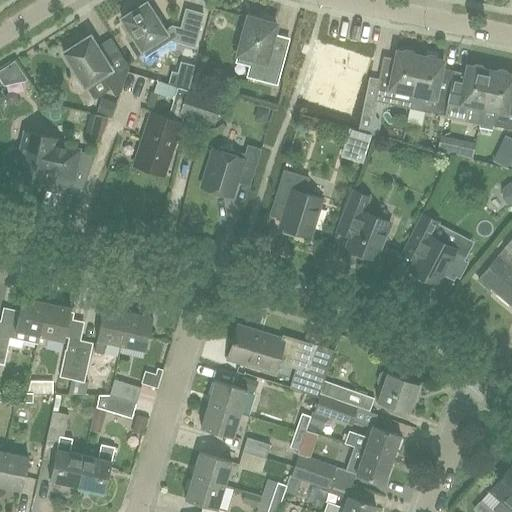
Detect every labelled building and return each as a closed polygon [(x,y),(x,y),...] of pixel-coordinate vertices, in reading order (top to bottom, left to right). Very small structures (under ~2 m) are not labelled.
[(120,18),(140,50),(152,42),(156,49),(169,41),(193,47),(202,14),(184,9),(179,28),(171,26),(163,31),(145,2),(141,5),(133,3),(126,7),(124,16),(120,18)] [(246,16),(236,55),(250,59),(245,77),(276,85),(284,54),(268,50),(275,24),(273,24),(272,20),(262,17),(260,20),(246,16)] [(101,76),(114,96),(119,93),(127,67),(118,52),(104,61),(88,36),(84,38),(78,37),(67,44),(66,50),(61,53),(83,87),(101,76)] [(409,106),(411,93),(419,56),(414,55),(412,51),(404,50),(400,52),(395,51),(389,80),(378,78),(373,101),(396,106),(396,104),(409,106)] [(427,55),(423,57),(419,56),(411,93),(409,106),(421,109),(421,111),(443,116),(448,92),(436,90),(442,61),(438,60),(435,56),(427,55)] [(466,66),(463,78),(451,76),(448,92),(443,116),(479,123),(482,108),(489,71),(485,70),(482,66),(474,64),(471,67),(466,66)] [(498,69),(494,72),(489,71),(482,108),(479,123),(511,129),(511,105),(507,104),(511,80),(511,75),(508,75),(506,71),(498,69)] [(163,175),(180,123),(182,117),(214,127),(222,102),(187,92),(157,82),(153,92),(173,98),(167,118),(150,113),(133,165),(163,175)] [(84,138),(98,142),(107,117),(90,113),(84,138)] [(45,186),(47,175),(70,180),(77,151),(54,145),(55,139),(24,132),(20,151),(16,151),(12,151),(7,153),(5,157),(5,162),(8,166),(12,168),(15,169),(13,179),(45,186)] [(238,171),(252,175),(260,148),(246,144),(241,158),(233,155),(234,150),(218,146),(217,150),(212,149),(200,187),(230,196),(238,171)] [(285,207),(278,227),(282,228),(281,232),(295,236),(296,232),(308,236),(320,198),(302,192),(307,177),(282,169),(272,200),(283,203),(285,207)] [(497,216),(511,208),(511,191),(507,194),(504,188),(487,198),(497,216)] [(353,191),(341,220),(336,233),(349,238),(345,248),(348,249),(347,253),(360,258),(362,254),(374,259),(389,221),(361,210),(367,196),(353,191)] [(422,214),(407,243),(402,254),(414,260),(409,270),(412,272),(411,276),(423,282),(425,279),(436,284),(442,274),(452,279),(454,275),(458,277),(466,262),(462,260),(464,256),(454,251),(455,249),(429,235),(436,221),(422,214)] [(511,236),(477,279),(488,289),(490,287),(511,306),(511,305),(511,236)] [(36,344),(45,302),(21,297),(11,338),(36,344)] [(70,307),(45,302),(36,344),(45,346),(47,337),(63,341),(70,307)] [(120,345),(128,311),(103,306),(95,339),(97,339),(94,351),(102,354),(105,341),(120,345)] [(152,317),(128,311),(120,345),(145,350),(152,317)] [(282,334),(281,339),(236,325),(226,358),(272,372),(275,362),(304,371),(312,343),(282,334)] [(0,375),(8,341),(0,338),(0,375)] [(71,379),(79,340),(68,338),(59,376),(71,379)] [(91,343),(79,340),(71,379),(67,391),(85,393),(87,382),(83,381),(91,343)] [(318,394),(323,380),(322,380),(327,367),(310,360),(303,380),(300,391),(317,397),(318,394)] [(417,383),(386,372),(383,371),(380,372),(376,380),(379,385),(381,386),(376,402),(407,413),(417,383)] [(112,384),(108,394),(135,402),(140,387),(113,379),(112,384)] [(213,380),(206,404),(239,413),(246,389),(213,380)] [(372,399),(323,380),(318,394),(357,407),(368,411),(372,399)] [(158,413),(164,385),(145,381),(139,409),(158,413)] [(31,402),(31,393),(32,393),(14,392),(14,402),(31,402)] [(130,418),(135,402),(108,394),(98,394),(92,417),(102,420),(105,410),(130,418)] [(352,421),(357,407),(318,394),(317,397),(318,397),(311,416),(306,430),(315,433),(317,427),(322,429),(326,417),(350,425),(352,421)] [(232,437),(239,413),(206,404),(200,428),(232,437)] [(399,435),(373,426),(377,414),(368,411),(357,407),(352,421),(371,426),(367,437),(348,430),(343,442),(390,459),(399,435)] [(68,451),(71,438),(62,436),(67,414),(52,411),(46,440),(56,442),(48,480),(50,480),(50,485),(60,487),(62,483),(76,486),(83,454),(68,451)] [(306,430),(311,416),(308,415),(300,413),(295,429),(305,433),(306,430)] [(316,433),(315,433),(306,430),(305,433),(297,454),(294,464),(331,477),(335,466),(309,456),(316,433)] [(246,437),(242,451),(264,458),(269,444),(246,437)] [(382,483),(390,459),(343,442),(343,443),(363,450),(354,473),(382,483)] [(110,461),(110,460),(113,447),(100,444),(97,458),(83,454),(76,486),(103,492),(110,461)] [(198,451),(191,475),(223,485),(230,461),(198,451)] [(27,457),(3,452),(0,464),(0,485),(20,490),(27,457)] [(331,477),(294,464),(290,475),(288,475),(285,485),(285,486),(283,491),(295,494),(299,480),(327,490),(331,477)] [(488,491),(501,502),(493,509),(496,511),(511,511),(511,466),(511,465),(488,491)] [(216,508),(223,485),(191,475),(184,499),(216,508)] [(280,501),(283,491),(285,486),(285,485),(266,479),(261,496),(280,501)] [(276,511),(280,501),(261,496),(255,511),(276,511)] [(372,511),(374,505),(346,496),(342,507),(326,501),(322,511),(372,511)]
